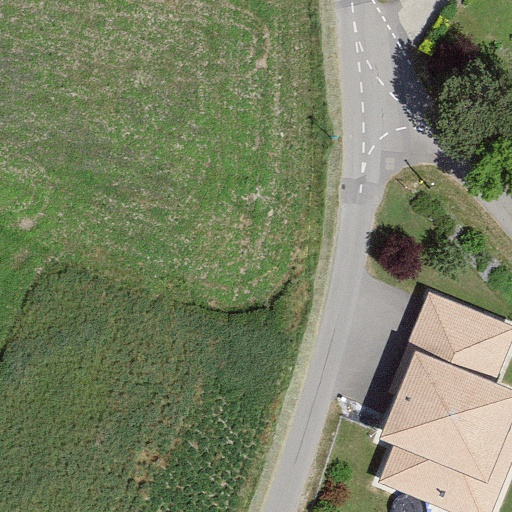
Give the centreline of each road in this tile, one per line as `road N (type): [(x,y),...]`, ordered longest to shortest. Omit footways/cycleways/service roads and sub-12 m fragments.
road 1 (unclassified): [(273,511),(354,279),(362,65)]
road 2 (unclassified): [(362,65),(511,214)]
